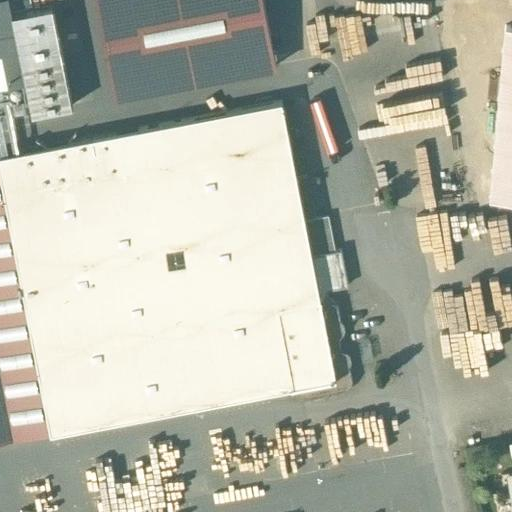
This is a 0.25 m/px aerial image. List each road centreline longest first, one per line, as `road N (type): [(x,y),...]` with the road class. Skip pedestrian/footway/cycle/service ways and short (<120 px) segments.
road 1 (unknown): [(425,386),(204,417),(0,460)]
road 2 (unknown): [(0,118),(307,57),(299,0)]
road 3 (residential): [(451,511),(397,246)]
